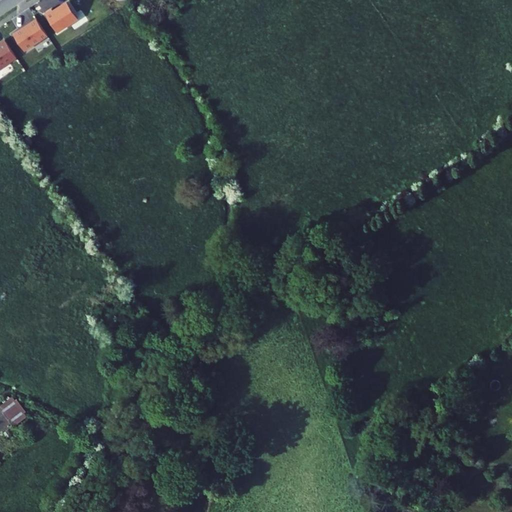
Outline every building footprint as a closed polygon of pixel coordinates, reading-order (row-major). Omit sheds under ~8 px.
[(100,330),(118,347),(124,340),(106,323),(120,307),(139,332),(151,322),(131,295),(129,297),(121,290),(105,308),(101,304),(93,314),(104,325),(100,330)] [(142,357),(152,365),(161,352),(151,345),(142,357)] [(0,397),(0,422),(2,426),(14,417),(12,413),(4,401),(1,397),(0,397)] [(4,401),(12,413),(15,411),(7,399),(4,401)] [(0,438),(0,454),(15,444),(7,433),(0,438)]
